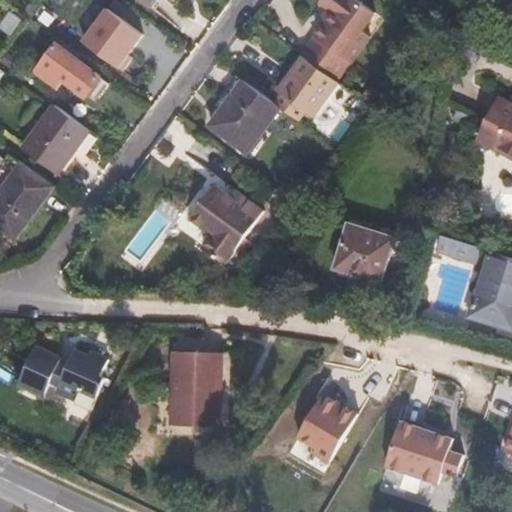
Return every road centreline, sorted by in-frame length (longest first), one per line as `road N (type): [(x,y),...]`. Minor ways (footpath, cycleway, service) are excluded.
road 1 (track): [(26,300),(286,319),(511,367)]
road 2 (residential): [(26,300),(247,0)]
